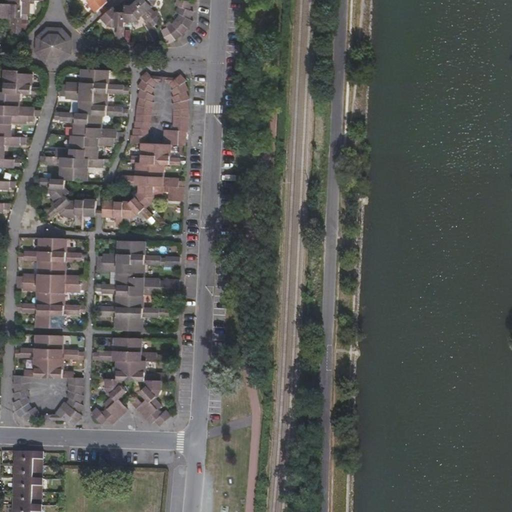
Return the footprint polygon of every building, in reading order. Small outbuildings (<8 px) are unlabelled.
[(22,0),(23,6),(22,21),(28,21),(28,16),(30,16),(30,0),(33,0),(38,0),(22,0)] [(109,1),(108,0),(90,0),(91,1),(92,3),(99,10),(109,1)] [(157,23),(137,0),(131,6),(126,6),(125,11),(125,20),(135,20),(139,18),(142,15),(147,19),(154,26),(157,23)] [(155,4),(156,0),(137,0),(157,23),(161,20),(154,13),(155,12),(151,7),(155,4)] [(190,10),(192,2),(190,2),(182,0),(178,0),(177,5),(180,6),(190,10)] [(22,21),(23,6),(9,5),(8,5),(0,4),(0,14),(7,15),(7,18),(14,19),(13,34),(15,34),(15,39),(21,40),(22,21)] [(190,19),(193,12),(190,10),(180,6),(178,12),(180,14),(190,19)] [(125,20),(125,11),(120,12),(116,11),(113,7),(102,16),(106,21),(109,23),(113,25),(118,25),(118,32),(119,32),(119,41),(124,41),(125,20)] [(193,21),(190,19),(180,14),(177,19),(189,28),(193,21)] [(183,34),(189,28),(177,19),(173,24),(183,34)] [(183,34),(173,24),(169,28),(177,40),(183,34)] [(177,40),(169,28),(163,31),(169,44),(177,40)] [(17,91),(18,71),(18,68),(8,68),(8,74),(5,74),(5,82),(0,81),(0,90),(7,91),(17,91)] [(96,92),(97,69),(86,68),(86,75),(83,75),(83,83),(67,82),(67,84),(62,84),(62,90),(96,92)] [(110,84),(109,76),(107,76),(107,69),(97,69),(96,92),(106,92),(130,93),(131,88),(125,87),(125,85),(110,84)] [(31,85),(32,72),(18,71),(17,91),(42,92),(42,86),(31,85)] [(158,82),(148,72),(142,78),(144,80),(153,87),(158,82)] [(174,89),(185,82),(186,80),(181,74),(170,84),(174,89)] [(153,87),(144,80),(139,87),(142,89),(152,94),(155,88),(153,87)] [(188,90),(185,82),(174,89),(172,90),(174,96),(186,91),(188,90)] [(152,101),(155,96),(152,94),(142,89),(139,96),(141,97),(152,101)] [(95,114),(96,92),(62,90),(62,96),(67,96),(66,98),(82,99),(82,107),(85,107),(84,114),(90,114),(95,114)] [(35,106),(19,106),(19,98),(17,98),(17,91),(7,91),(6,113),(34,114),(40,114),(40,108),(35,108),(35,106)] [(189,99),(186,91),(174,96),(173,96),(175,103),(187,99),(189,99)] [(108,107),(109,99),(106,99),(106,92),(96,92),(95,114),(100,114),(129,116),(129,110),(124,110),(124,108),(108,107)] [(153,108),(154,102),(152,101),(141,97),(139,105),(153,108)] [(189,108),(187,99),(175,103),(173,103),(175,109),(189,108)] [(152,115),(153,108),(139,105),(138,114),(152,115)] [(189,113),(189,108),(175,109),(175,116),(189,117),(189,113)] [(28,122),(28,120),(33,120),(34,114),(6,113),(0,112),(0,134),(9,135),(9,129),(11,128),(12,121),(28,122)] [(89,136),(90,114),(84,114),(56,112),(55,119),(60,119),(60,121),(76,122),(76,129),(79,129),(78,136),(86,136),(89,136)] [(102,130),(102,122),(100,122),(100,114),(95,114),(90,114),(89,136),(120,138),(123,138),(123,132),(118,132),(118,130),(102,130)] [(151,122),(152,115),(138,114),(137,121),(151,122)] [(189,124),(189,117),(175,116),(174,123),(189,124)] [(151,130),(151,122),(137,121),(136,129),(149,130),(151,130)] [(21,144),(21,142),(26,142),(27,136),(9,135),(0,134),(0,157),(2,158),(2,151),(5,151),(5,143),(21,144)] [(85,158),(86,136),(78,136),(76,136),(76,142),(72,142),(72,150),(57,150),(57,151),(51,151),(51,157),(76,158),(85,158)] [(115,146),(115,144),(120,144),(120,138),(89,136),(86,136),(85,158),(95,159),(96,153),(98,153),(99,145),(115,146)] [(179,145),(179,138),(165,137),(164,144),(171,144),(179,145)] [(157,164),(158,144),(147,143),(144,143),(143,157),(133,157),(132,162),(142,163),(153,163),(157,164)] [(171,159),(171,144),(164,144),(158,144),(157,164),(162,164),(181,165),(181,159),(171,159)] [(0,166),(15,167),(15,165),(20,165),(20,158),(2,158),(0,157),(0,166)] [(75,180),(76,158),(51,157),(42,157),(42,163),(47,163),(47,165),(62,166),(62,174),(65,174),(65,180),(67,180),(75,180)] [(110,166),(110,159),(95,159),(85,158),(76,158),(75,180),(86,181),(86,175),(88,175),(89,167),(105,167),(105,165),(110,166)] [(151,186),(153,163),(142,163),(142,169),(139,169),(138,177),(123,176),(123,178),(117,178),(117,184),(141,185),(151,186)] [(164,179),(164,171),(161,171),(162,164),(157,164),(153,163),(151,186),(165,186),(170,187),(184,187),(185,182),(180,181),(180,179),(164,179)] [(0,187),(10,188),(10,186),(15,186),(15,180),(0,179),(0,187)] [(67,195),(70,192),(66,188),(67,180),(65,180),(42,179),(42,185),(52,186),(52,191),(54,197),(59,202),(67,195)] [(165,193),(165,186),(151,186),(141,185),(140,194),(136,198),(145,209),(152,202),(154,197),(155,192),(165,193)] [(184,195),(184,187),(170,187),(170,195),(184,195)] [(77,217),(78,203),(74,203),(72,202),(67,195),(59,202),(48,213),(52,217),(60,210),(63,213),(68,216),(70,216),(77,217)] [(145,209),(136,198),(131,202),(124,202),(124,218),(131,218),(137,216),(141,213),(148,221),(152,216),(145,209)] [(10,208),(10,202),(0,201),(0,210),(4,210),(4,208),(10,208)] [(96,215),(97,202),(78,201),(78,203),(77,217),(77,226),(82,226),(83,215),(96,215)] [(124,218),(124,202),(105,202),(104,216),(118,217),(118,228),(123,228),(124,218)] [(54,261),(55,238),(44,238),(44,245),(42,245),(41,253),(25,252),(25,254),(20,254),(19,260),(43,261),(54,261)] [(67,254),(67,246),(65,246),(65,239),(55,238),(54,261),(64,262),(88,263),(88,256),(83,256),(83,254),(67,254)] [(132,264),(133,241),(123,241),(123,248),(120,248),(120,256),(103,255),(103,257),(98,257),(98,263),(132,264)] [(181,266),(181,259),(167,258),(167,259),(161,259),(162,258),(145,257),(146,249),(143,249),(144,242),(133,241),(132,264),(142,265),(181,266)] [(53,284),(54,261),(43,261),(43,268),(41,268),(41,275),(24,274),(24,276),(19,276),(19,283),(53,284)] [(66,276),(66,269),(64,269),(64,262),(54,261),(53,284),(87,285),(87,279),(82,279),(82,276),(66,276)] [(131,287),(132,264),(98,263),(97,269),(103,269),(103,271),(119,272),(119,280),(121,280),(121,286),(131,287)] [(145,280),(145,272),(142,272),(142,265),(132,264),(131,287),(180,289),(180,281),(166,281),(166,282),(161,282),(160,280),(145,280)] [(52,305),(53,284),(19,283),(19,288),(24,288),(24,291),(39,291),(39,299),(42,299),(41,305),(52,305)] [(86,290),(87,285),(53,284),(52,305),(63,306),(63,299),(65,299),(65,292),(82,293),(82,291),(86,290)] [(131,309),(131,287),(121,286),(97,285),(97,291),(103,291),(102,294),(118,294),(118,302),(121,302),(121,308),(131,309)] [(180,296),(180,289),(131,287),(131,309),(141,309),(141,303),(144,303),(144,296),(160,296),(160,294),(166,294),(166,295),(180,296)] [(51,328),(52,305),(41,305),(18,304),(17,310),(22,310),(23,313),(39,313),(39,321),(41,321),(41,328),(51,328)] [(85,313),(85,307),(63,306),(52,305),(51,328),(62,329),(62,322),(64,322),(64,314),(80,315),(80,313),(85,313)] [(130,331),(131,309),(121,308),(96,308),(96,314),(101,314),(102,316),(117,317),(117,324),(120,324),(120,331),(130,331)] [(159,318),(159,317),(165,317),(165,318),(179,318),(179,311),(141,309),(131,309),(130,331),(140,332),(140,325),(143,325),(143,318),(159,318)] [(50,359),(51,336),(40,336),(40,343),(38,343),(37,350),(22,350),(22,352),(16,351),(16,358),(36,358),(50,359)] [(79,354),(79,352),(64,351),(64,344),(61,343),(61,337),(51,336),(50,359),(64,359),(84,360),(84,354),(79,354)] [(128,362),(129,339),(118,339),(118,346),(115,346),(115,354),(99,353),(100,355),(94,355),(94,361),(118,362),(128,362)] [(157,357),(157,355),(142,355),(142,347),(139,347),(139,340),(129,339),(128,362),(132,362),(146,363),(176,364),(177,357),(163,356),(163,357),(157,357)] [(49,378),(50,359),(36,358),(35,372),(25,372),(25,377),(29,377),(49,378)] [(63,373),(64,359),(50,359),(49,378),(70,379),(74,379),(74,373),(63,373)] [(131,382),(132,362),(128,362),(118,362),(117,375),(107,375),(107,381),(122,381),(131,382)] [(146,376),(146,363),(132,362),(131,382),(147,382),(161,383),(171,383),(171,376),(156,375),(156,377),(146,376)] [(28,384),(29,377),(25,377),(15,377),(14,385),(28,384)] [(83,388),(84,380),(74,379),(70,379),(69,386),(83,388)] [(118,401),(126,393),(122,388),(122,381),(107,381),(107,389),(109,395),(112,399),(105,406),(108,410),(113,406),(118,401)] [(158,398),(161,391),(161,383),(147,382),(146,388),(140,394),(147,401),(152,406),(157,411),(157,412),(161,408),(154,400),(158,398)] [(29,390),(28,384),(14,385),(16,394),(28,391),(29,390)] [(81,397),(83,388),(69,386),(68,391),(70,392),(81,397)] [(27,398),(30,397),(28,391),(16,394),(13,395),(17,403),(27,398)] [(83,397),(81,397),(70,392),(67,398),(70,400),(79,405),(83,397)] [(17,412),(27,404),(29,403),(27,398),(17,403),(13,404),(17,412)] [(82,407),(79,405),(70,400),(67,405),(78,414),(82,407)] [(136,411),(142,405),(137,400),(131,405),(136,411)] [(128,412),(118,401),(113,406),(122,416),(128,412)] [(141,416),(152,406),(147,401),(142,405),(136,411),(141,416)] [(23,417),(32,411),(27,404),(17,412),(16,413),(20,419),(23,417)] [(78,414),(67,405),(65,404),(61,409),(72,418),(78,422),(81,417),(78,414)] [(122,416),(113,406),(108,410),(107,411),(117,422),(122,416)] [(146,421),(157,411),(152,406),(141,416),(146,421)] [(31,421),(36,417),(39,415),(35,409),(32,411),(23,417),(27,423),(31,421)] [(72,418),(61,409),(56,416),(60,419),(66,423),(68,425),(72,418)] [(107,421),(102,415),(97,410),(92,416),(101,426),(107,421)] [(117,422),(107,411),(102,415),(107,421),(112,427),(117,422)] [(161,429),(171,419),(165,413),(161,416),(157,412),(157,411),(146,421),(151,427),(155,423),(161,429)] [(42,465),(42,452),(14,451),(13,464),(42,465)] [(42,478),(42,465),(13,464),(13,477),(42,478)] [(42,491),(42,478),(13,477),(13,490),(42,491)] [(41,503),(42,491),(13,490),(13,503),(41,503)] [(41,511),(41,503),(13,503),(12,511),(41,511)]
